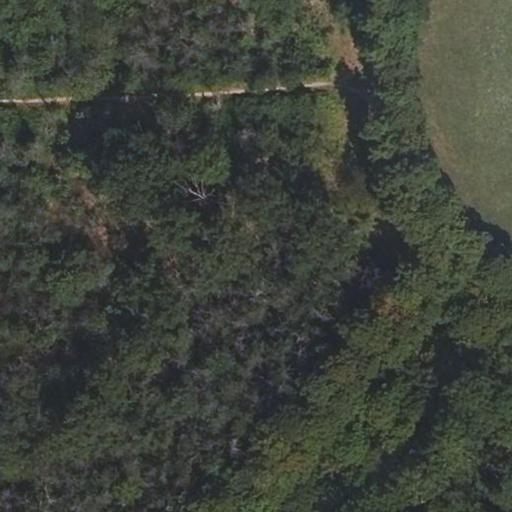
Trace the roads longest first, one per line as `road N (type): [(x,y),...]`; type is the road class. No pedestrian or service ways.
road 1 (track): [(339,74),(0,77)]
road 2 (track): [(326,511),(489,330)]
road 3 (track): [(430,286),(383,222),(349,154),(339,74)]
